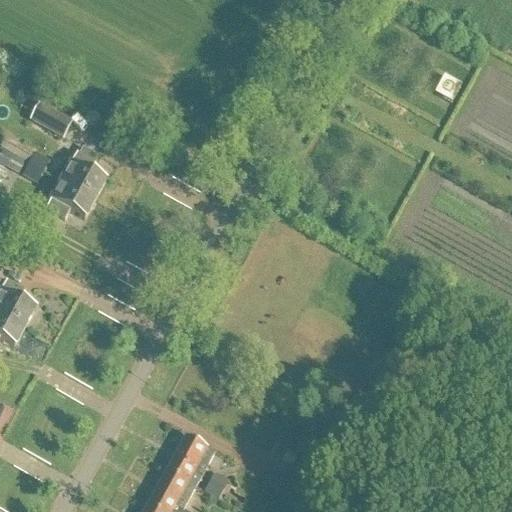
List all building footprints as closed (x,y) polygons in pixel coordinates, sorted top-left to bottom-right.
[(71,126),(39,109),(30,124),(62,141),(71,126)] [(59,185),(94,205),(104,186),(90,178),(94,170),(88,166),(93,158),(82,152),(77,160),(75,159),(71,168),(69,167),(59,185)] [(47,165),(33,158),(28,168),(42,176),(47,165)] [(19,178),(25,166),(13,160),(7,172),(19,178)] [(36,187),(42,176),(28,168),(22,180),(36,187)] [(83,224),(94,205),(59,185),(48,205),(42,202),(38,211),(64,225),(68,216),(83,224)] [(0,232),(9,238),(28,203),(9,193),(0,209),(0,232)] [(0,318),(24,332),(35,312),(20,304),(24,296),(0,282),(0,318)] [(0,344),(13,352),(24,332),(0,318),(0,344)] [(165,475),(195,491),(207,468),(214,457),(184,440),(175,456),(165,475)] [(312,496),(297,489),(269,473),(261,488),(304,511),(312,496)] [(183,511),(195,491),(165,475),(156,491),(146,509),(150,511),(183,511)] [(222,493),(209,486),(202,497),(216,504),(222,493)]
